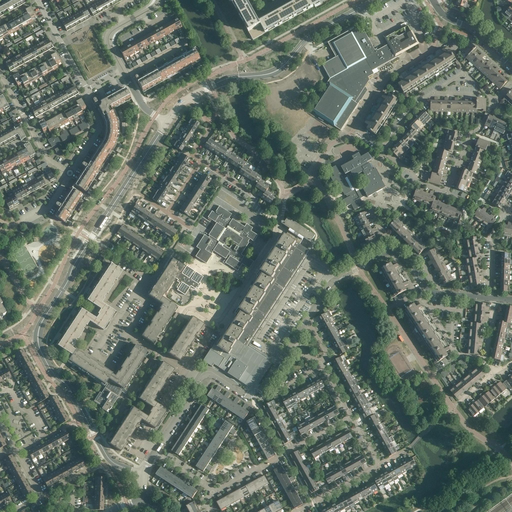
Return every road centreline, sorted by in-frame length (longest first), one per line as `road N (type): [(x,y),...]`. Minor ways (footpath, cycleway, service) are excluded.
road 1 (tertiary): [(164,122),(34,336),(105,458),(143,476)]
road 2 (tertiary): [(144,472),(109,457),(45,357),(40,333),(167,124)]
road 3 (tertiary): [(193,98),(232,79),(278,73),(312,37),(379,0)]
road 4 (tertiary): [(372,0),(316,29),(277,68),(223,77),(191,94)]
road 5 (residential): [(212,492),(351,417)]
road 6 (tertiary): [(198,379),(210,371),(257,393),(290,344)]
road 7 (residential): [(69,173),(46,156),(0,72)]
road 8 (residential): [(126,332),(109,359),(96,351),(138,296)]
